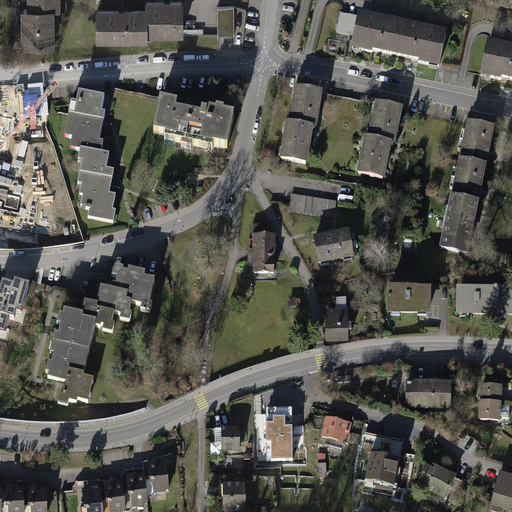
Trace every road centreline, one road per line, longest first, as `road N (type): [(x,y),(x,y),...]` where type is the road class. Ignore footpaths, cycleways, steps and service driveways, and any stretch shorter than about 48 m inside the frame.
road 1 (residential): [(262,63),(238,169),(210,206),(112,246),(0,260)]
road 2 (tertiary): [(0,435),(126,432),(306,365)]
road 3 (residential): [(262,63),(0,80)]
road 4 (residential): [(511,111),(262,63)]
road 5 (residential): [(306,365),(316,400),(412,422),(511,473)]
road 6 (tertiary): [(306,365),(395,350),(511,351)]
